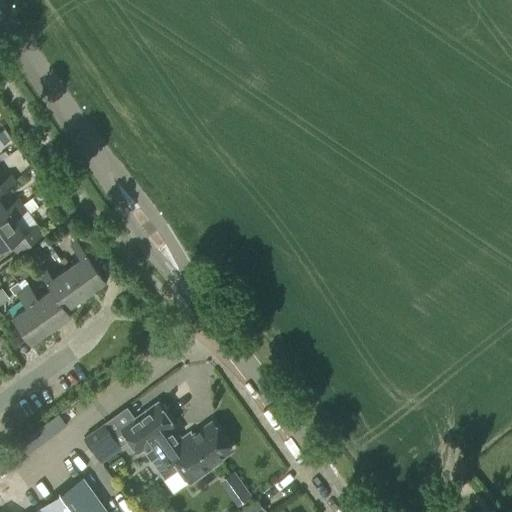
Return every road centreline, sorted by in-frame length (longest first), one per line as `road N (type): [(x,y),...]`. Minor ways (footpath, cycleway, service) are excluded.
road 1 (unclassified): [(263,391),(0,13)]
road 2 (residential): [(347,511),(263,391)]
road 3 (residential): [(110,317),(0,405)]
